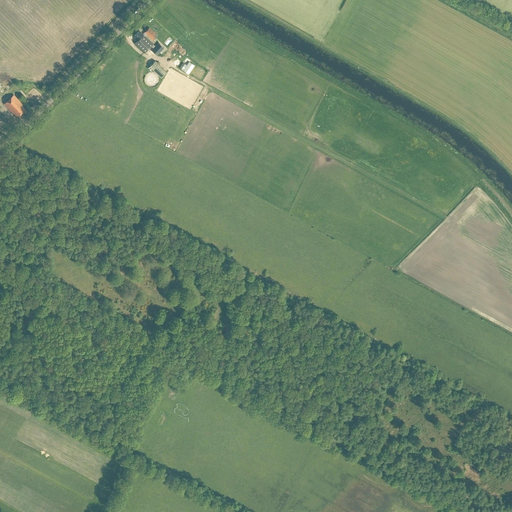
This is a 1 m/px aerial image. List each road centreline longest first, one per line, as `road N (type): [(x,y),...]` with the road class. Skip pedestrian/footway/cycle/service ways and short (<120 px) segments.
road 1 (track): [(468,511),(0,264)]
road 2 (track): [(242,0),(462,128),(511,173)]
road 3 (track): [(165,63),(446,217)]
road 4 (tertiary): [(0,147),(149,0)]
